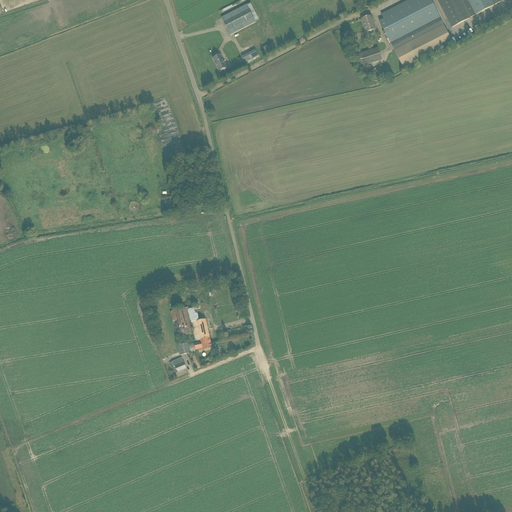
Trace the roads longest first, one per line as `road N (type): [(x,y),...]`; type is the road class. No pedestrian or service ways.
road 1 (unclassified): [(259,346),(199,94),(165,0)]
road 2 (track): [(11,449),(259,346)]
road 3 (track): [(315,511),(259,346)]
